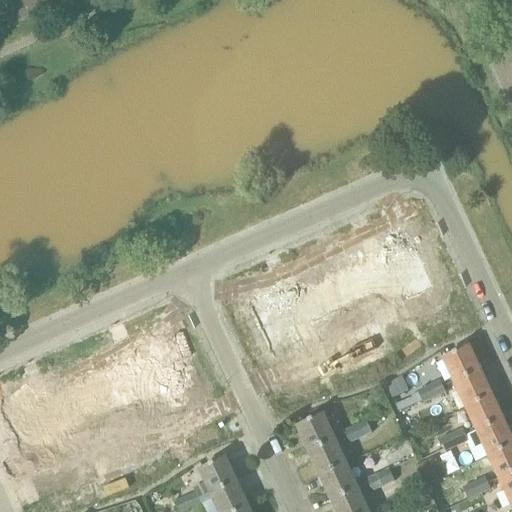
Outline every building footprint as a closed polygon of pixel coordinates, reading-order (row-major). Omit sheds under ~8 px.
[(256,283),(241,290),(248,307),(255,304),(270,339),(264,342),(272,360),(287,354),(287,355),(294,352),(294,351),(303,347),(295,331),(303,327),(304,329),(387,293),(386,291),(394,287),(404,311),(413,307),(413,308),(420,305),(420,304),(435,297),(427,280),(421,283),(406,248),(412,245),(405,228),(389,234),(389,233),(382,236),(382,237),(374,241),(377,250),(370,253),(368,250),(285,286),(286,287),(278,291),(272,276),(263,280),(262,279),(255,282),(256,283)] [(13,389),(0,394),(0,401),(5,413),(12,410),(27,445),(20,448),(28,466),(44,460),(44,461),(51,458),(51,457),(59,453),(52,437),(60,433),(61,435),(144,399),(143,397),(151,393),(161,417),(170,413),(170,414),(177,411),(177,410),(192,403),(184,386),(178,389),(163,354),(169,351),(161,334),(146,340),(146,339),(139,342),(139,343),(130,347),(134,356),(127,360),(125,356),(42,392),(43,393),(35,397),(29,382),(20,386),(19,385),(12,388),(13,389)] [(465,383),(481,375),(469,349),(457,354),(456,353),(452,355),(452,356),(442,361),(453,383),(463,378),(465,383)] [(453,383),(465,409),(491,397),(481,375),(465,383),(463,378),(453,383)] [(395,382),(387,387),(393,399),(402,395),(395,382)] [(428,387),(433,398),(445,393),(439,382),(428,387)] [(433,398),(428,387),(417,392),(422,404),(433,398)] [(488,431),(504,423),(491,397),(465,409),(475,431),(485,427),(488,431)] [(296,429),(306,451),(322,444),(324,448),(334,443),(322,417),(312,421),(307,422),(308,423),(296,429)] [(365,423),(354,428),(359,439),(370,434),(365,423)] [(475,431),(488,458),(511,446),(511,441),(504,423),(488,431),(485,427),(475,431)] [(348,444),(359,439),(354,428),(343,433),(348,444)] [(450,435),(456,446),(467,441),(462,430),(450,435)] [(456,446),(450,435),(439,440),(444,452),(456,446)] [(306,451),(319,478),(345,465),(334,443),(324,448),(322,444),(306,451)] [(511,446),(488,458),(498,480),(508,475),(510,479),(511,478),(511,446)] [(222,494),(237,487),(225,460),(213,466),(213,465),(209,466),(209,468),(199,472),(209,494),(219,489),(222,494)] [(431,476),(425,463),(419,466),(425,479),(431,476)] [(319,478),(329,500),(345,492),(347,497),(357,492),(345,465),(319,478)] [(387,471),(376,476),(381,487),(393,482),(387,471)] [(508,475),(498,480),(510,507),(511,506),(511,478),(510,479),(508,475)] [(370,492),(381,487),(376,476),(365,481),(370,492)] [(473,484),(478,495),(490,490),(484,479),(473,484)] [(467,500),(478,495),(473,484),(462,489),(467,500)] [(219,489),(209,494),(217,511),(240,511),(248,509),(237,487),(222,494),(219,489)] [(334,511),(366,511),(357,492),(347,497),(345,492),(329,500),(334,511)] [(184,499),(190,510),(201,505),(195,494),(184,499)] [(185,511),(190,510),(184,499),(173,504),(176,511),(185,511)]
